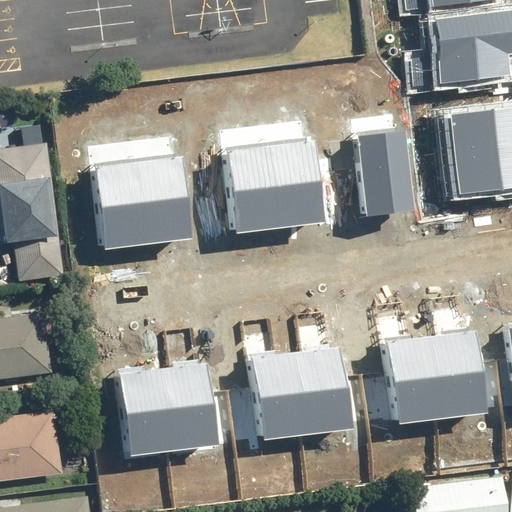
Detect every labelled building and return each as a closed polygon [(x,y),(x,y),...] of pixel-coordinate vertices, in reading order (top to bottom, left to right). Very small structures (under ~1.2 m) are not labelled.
[(403,0),(405,11),(502,1),(501,0),(403,0)] [(410,60),(412,87),(509,77),(507,54),(511,53),(511,13),(436,21),(440,57),(410,60)] [(511,106),(448,114),(457,194),(511,187),(511,106)] [(357,135),(365,213),(413,208),(404,130),(357,135)] [(212,153),(228,233),(312,216),(295,136),(212,153)] [(61,273),(44,141),(0,146),(0,242),(11,241),(16,279),(61,273)] [(85,170),(100,250),(184,235),(169,154),(85,170)] [(238,244),(196,241),(194,291),(235,294),(238,244)] [(149,254),(82,266),(94,329),(160,318),(149,254)] [(0,316),(0,377),(49,371),(41,311),(0,316)] [(380,339),(389,421),(473,412),(465,330),(380,339)] [(243,355),(252,436),(337,427),(328,346),(243,355)] [(114,372),(123,454),(208,444),(199,363),(114,372)] [(0,416),(0,478),(58,471),(50,409),(0,416)] [(248,448),(252,474),(304,466),(300,441),(248,448)] [(499,511),(495,476),(405,487),(408,511),(499,511)] [(86,511),(84,496),(0,507),(0,511),(86,511)]
